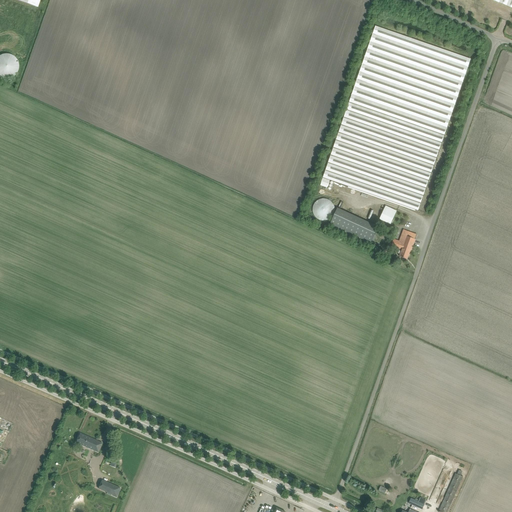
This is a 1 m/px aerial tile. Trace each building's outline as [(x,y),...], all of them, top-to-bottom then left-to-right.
[(352,95),(323,178),(320,185),(331,189),(334,182),(418,211),(447,128),(471,59),(375,26),(352,95)] [(17,72),(18,71),(18,70),(18,69),(19,68),(19,67),(19,66),(19,65),(19,64),(18,63),(18,62),(18,61),(17,60),(17,59),(16,58),(15,58),(15,57),(14,56),(13,56),(12,55),(11,55),(10,54),(9,54),(8,54),(7,54),(6,54),(5,54),(4,54),(3,54),(2,55),(1,55),(0,55),(0,76),(0,77),(1,78),(2,78),(3,78),(4,78),(5,79),(6,79),(7,79),(8,79),(9,78),(10,78),(11,78),(12,77),(13,77),(13,76),(14,76),(15,75),(16,74),(17,73),(17,72)] [(331,217),(333,215),(334,211),(334,208),(333,205),(331,203),(328,201),(325,200),(322,200),(319,201),(316,203),(314,206),(313,210),(314,213),(316,216),(318,219),(321,220),(325,220),(328,219),(331,217)] [(397,211),(386,206),(380,219),(391,224),(397,211)] [(337,208),(329,226),(370,244),(378,226),(337,208)] [(399,257),(402,258),(407,259),(410,250),(411,251),(415,239),(414,239),(416,234),(412,233),(404,230),(399,241),(393,239),(391,246),(402,250),(399,257)] [(76,443),(81,445),(98,453),(102,444),(80,434),(77,440),(76,443)] [(116,469),(112,477),(122,482),(123,480),(126,482),(125,484),(131,487),(135,478),(116,469)] [(439,511),(440,511),(447,511),(463,477),(456,474),(439,511)] [(118,496),(121,487),(102,480),(99,489),(118,496)] [(379,491),(392,496),(394,492),(381,486),(379,491)] [(409,503),(422,509),(426,500),(420,497),(418,501),(411,498),(409,503)]
